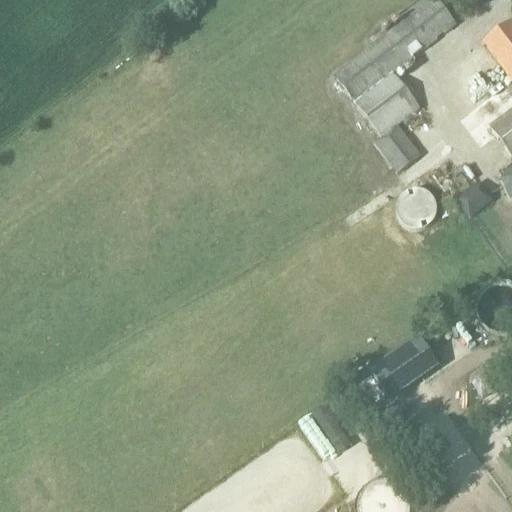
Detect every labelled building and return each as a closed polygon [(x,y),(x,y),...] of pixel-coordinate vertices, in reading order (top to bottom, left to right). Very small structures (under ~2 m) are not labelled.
[(435,0),(383,41),(334,80),(382,141),(374,147),(397,176),(420,159),(397,129),(409,120),(419,112),(410,101),(433,84),(414,60),(456,27),(435,0)] [(511,25),(483,46),(511,83),(511,113),(489,130),(511,160),(511,25)] [(497,73),(489,78),(479,62),(452,79),(463,96),(474,90),(482,102),(506,88),(497,73)] [(358,185),(385,167),(371,146),(344,164),(358,185)] [(511,167),(500,185),(509,205),(511,205),(511,167)] [(493,204),(478,184),(453,201),(470,223),(493,204)] [(397,206),(396,214),(397,221),(402,228),(408,233),(416,234),(424,233),(430,228),(435,221),(436,214),(435,206),(430,199),(424,195),(416,193),(408,195),(402,199),(397,206)] [(511,287),(502,286),(494,287),(487,291),(481,297),(477,304),(476,312),(477,321),(481,328),(487,334),(494,338),(502,339),(511,338),(511,336),(511,287)] [(418,341),(369,375),(387,402),(437,367),(418,341)] [(492,364),(485,369),(468,381),(482,401),(476,406),(495,435),(511,423),(511,384),(509,381),(506,383),(492,364)]
